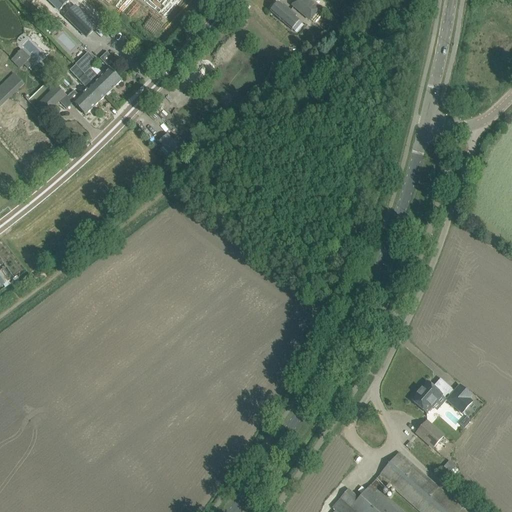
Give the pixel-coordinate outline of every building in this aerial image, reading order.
[(67,0),(60,0),(55,6),(60,11),(66,16),(75,7),(67,0)] [(307,0),(297,0),(293,6),(310,20),(319,10),(307,0)] [(284,5),(282,6),(279,3),(271,12),(282,22),(291,30),(299,21),(293,16),(294,14),(291,12),(284,5)] [(87,39),(98,28),(82,12),(81,12),(75,7),(66,16),(65,17),(71,22),(71,23),(87,39)] [(44,8),(34,17),(41,24),(51,14),(44,8)] [(20,69),(30,59),(21,51),(12,60),(20,69)] [(99,59),(109,69),(116,63),(106,52),(99,59)] [(100,78),(91,69),(97,63),(88,54),(76,65),(106,97),(122,81),(110,68),(100,78)] [(86,116),(106,97),(76,65),(69,71),(88,90),(74,103),(86,116)] [(0,86),(0,106),(0,107),(2,108),(25,85),(14,73),(0,86)] [(74,103),(66,95),(58,87),(35,109),(43,118),(59,102),(67,110),(74,103)] [(227,111),(241,101),(236,95),(223,105),(227,111)] [(169,154),(182,145),(175,136),(170,139),(167,135),(159,140),(169,154)] [(412,400),(416,404),(427,414),(427,413),(432,407),(430,405),(440,394),(442,396),(444,398),(452,389),(441,379),(433,387),(428,382),(412,400)] [(472,396),(460,386),(447,401),(462,414),(473,403),(469,399),(472,396)] [(444,437),(427,422),(417,434),(433,449),(444,437)] [(450,453),(456,446),(450,441),(445,448),(450,453)] [(402,511),(382,494),(390,485),(420,511),(465,511),(400,454),(359,499),(349,490),(333,508),(336,511),(335,511),(402,511)]
